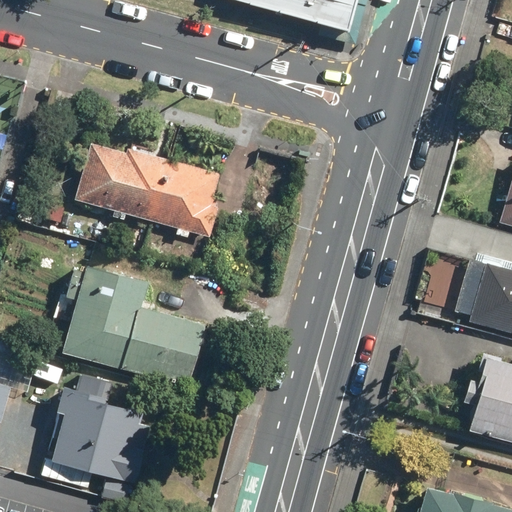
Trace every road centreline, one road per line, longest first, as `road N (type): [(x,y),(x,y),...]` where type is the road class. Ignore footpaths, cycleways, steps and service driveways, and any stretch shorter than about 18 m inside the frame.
road 1 (secondary): [(387,109),(282,511)]
road 2 (residential): [(0,4),(387,109)]
